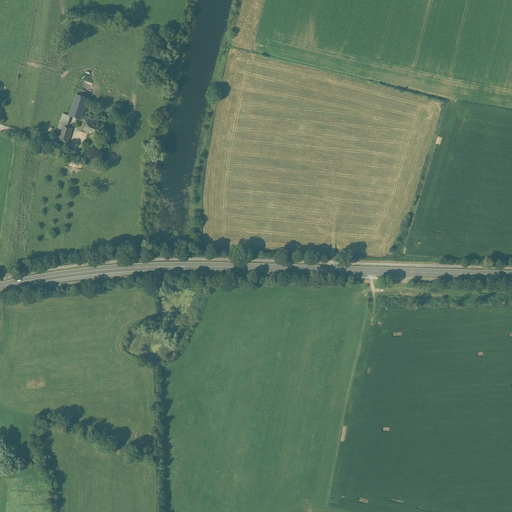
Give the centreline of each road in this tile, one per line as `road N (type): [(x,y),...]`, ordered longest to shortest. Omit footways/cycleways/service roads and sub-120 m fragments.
road 1 (primary): [(0,286),(119,269),(273,268)]
road 2 (primary): [(273,268),(511,274)]
road 3 (unknown): [(30,137),(14,261)]
